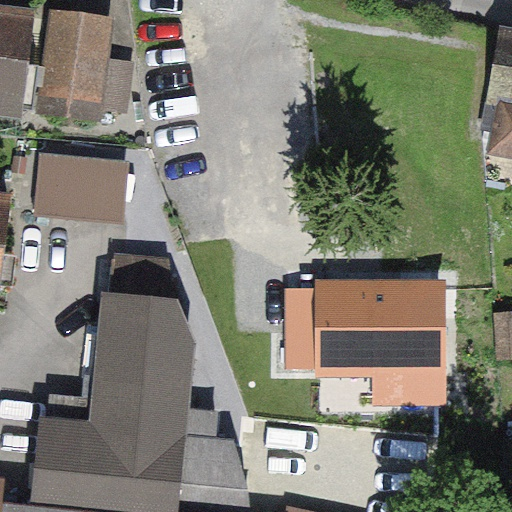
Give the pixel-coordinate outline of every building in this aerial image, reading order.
[(130,27),(0,12),(0,110),(119,124),(130,27)] [(511,33),(502,32),(490,102),(492,103),(511,106),(511,33)] [(511,106),(492,103),(487,130),(511,134),(511,106)] [(132,220),(138,155),(50,146),(43,211),(132,220)] [(35,205),(0,201),(0,295),(27,298),(35,205)] [(190,410),(193,348),(171,292),(173,264),(111,259),(95,425),(54,422),(45,511),(252,511),(234,445),(215,444),(217,411),(190,410)]
